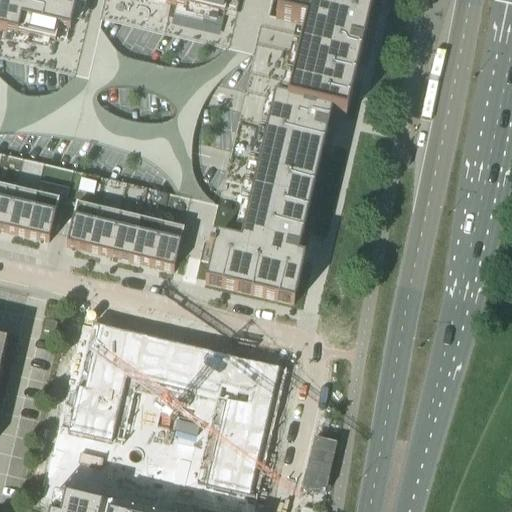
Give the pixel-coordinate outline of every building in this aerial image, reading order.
[(0,0),(0,33),(54,46),(66,49),(77,0),(0,0)] [(136,0),(223,20),(235,23),(237,12),(240,0),(136,0)] [(240,0),(237,12),(248,15),(251,0),(240,0)] [(251,0),(248,15),(258,17),(262,0),(251,0)] [(262,0),(258,17),(269,20),(273,0),(262,0)] [(279,0),(275,21),(304,28),(286,103),(331,114),(330,117),(345,121),(357,69),(365,71),(371,48),(363,46),(373,0),(279,0)] [(209,266),(204,287),(293,308),(309,239),(302,237),(323,150),(329,152),(335,129),(328,127),(330,117),(331,114),(286,103),(273,100),(239,245),(215,240),(213,248),(209,247),(208,252),(212,253),(209,266)] [(0,189),(0,233),(5,235),(15,193),(0,189)] [(15,193),(5,235),(27,240),(37,198),(15,193)] [(37,198),(27,240),(48,245),(58,203),(37,198)] [(75,207),(66,249),(87,254),(97,212),(75,207)] [(97,212),(87,254),(109,259),(118,217),(97,212)] [(118,217),(109,259),(130,264),(140,222),(118,217)] [(140,222),(130,264),(152,269),(162,228),(140,222)] [(162,228),(152,269),(173,274),(177,259),(183,233),(162,228)] [(183,233),(177,259),(188,261),(194,235),(183,233)] [(194,235),(188,261),(198,263),(204,237),(194,235)] [(204,237),(198,263),(209,266),(212,253),(213,248),(215,240),(204,237)] [(56,324),(45,322),(43,333),(54,335),(56,324)] [(82,324),(42,499),(53,501),(98,511),(245,511),(249,499),(274,392),(229,382),(215,379),(221,356),(98,328),(82,324)] [(98,511),(53,501),(50,511),(98,511)]
